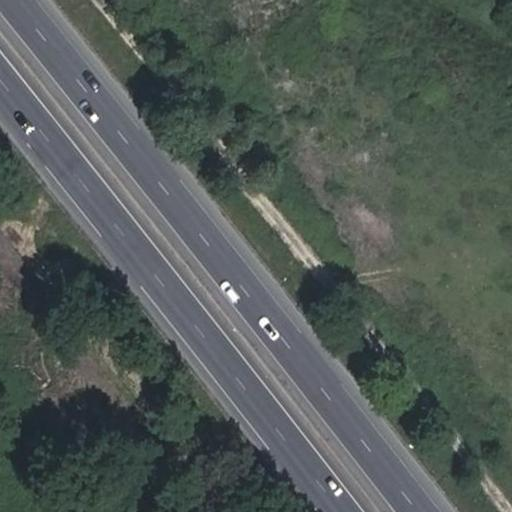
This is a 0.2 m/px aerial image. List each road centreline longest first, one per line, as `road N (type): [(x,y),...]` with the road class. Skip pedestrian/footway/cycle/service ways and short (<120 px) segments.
road 1 (motorway): [(419,511),(10,0)]
road 2 (motorway): [(0,76),(344,511)]
